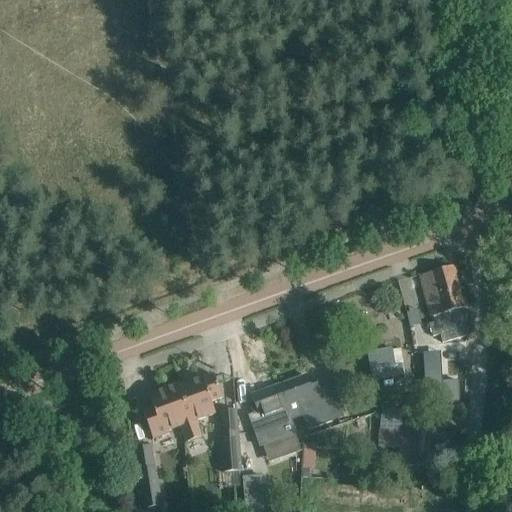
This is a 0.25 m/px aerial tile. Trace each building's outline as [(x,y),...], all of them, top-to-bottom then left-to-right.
[(452,266),(421,275),(433,317),(434,317),(435,322),(429,324),(433,336),(441,334),(443,343),(464,337),(466,337),(459,310),(464,308),(452,266)] [(392,351),(367,355),(370,371),(374,371),(376,381),(395,378),(392,351)] [(442,363),(426,364),(427,404),(433,405),(459,403),(459,384),(443,385),(442,363)] [(187,404),(178,408),(184,426),(181,427),(187,443),(202,438),(196,421),(215,414),(211,402),(222,398),(214,375),(181,387),(187,404)] [(306,376),(278,386),(285,406),(290,421),(303,416),(308,430),(342,417),(335,399),(329,380),(310,387),(306,376)] [(152,407),(142,411),(153,440),(169,434),(169,431),(181,427),(184,426),(178,408),(187,404),(181,387),(180,385),(148,396),(152,407)] [(258,413),(249,416),(256,435),(261,447),(264,457),(289,448),(285,438),(282,429),(292,425),(290,421),(285,406),(278,386),(252,396),(258,413)] [(222,433),(220,433),(223,473),(241,472),(236,410),(220,411),(220,412),(221,412),(222,433)] [(382,410),(380,447),(401,449),(400,465),(420,467),(439,468),(442,434),(401,431),(403,412),(383,411),(382,410)] [(304,468),(318,469),(319,444),(306,443),(304,468)] [(154,468),(138,470),(144,510),(162,507),(156,467),(154,468)] [(265,511),(262,477),(242,479),(244,511),(265,511)]
